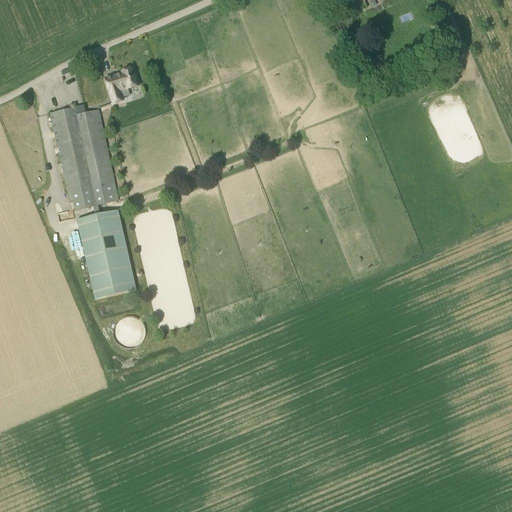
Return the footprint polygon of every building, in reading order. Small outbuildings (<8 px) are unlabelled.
[(446,37),(440,22),(432,25),(438,40),(446,37)] [(454,53),(444,58),(450,71),(460,66),(454,53)] [(106,80),(114,105),(125,102),(121,91),(138,86),(133,70),(122,73),(123,75),(106,80)] [(99,112),(85,115),(78,117),(76,109),(51,115),(62,167),(108,157),(99,112)] [(73,202),(75,211),(118,201),(108,157),(62,167),(70,202),(73,202)] [(136,292),(118,212),(77,221),(95,301),(136,292)]
